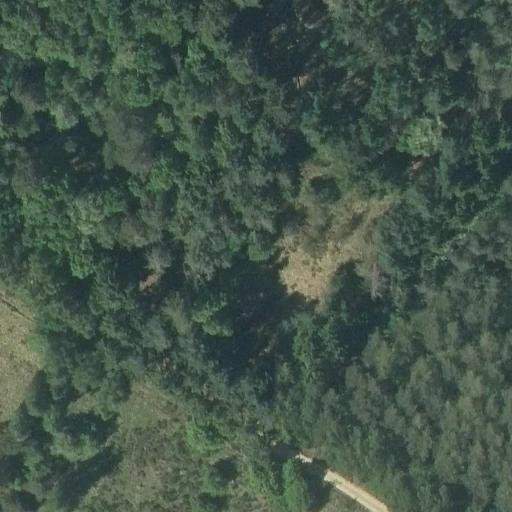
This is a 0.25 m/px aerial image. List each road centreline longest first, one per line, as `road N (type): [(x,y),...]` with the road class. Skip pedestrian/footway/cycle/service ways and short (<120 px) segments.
road 1 (track): [(372,511),(0,268)]
road 2 (track): [(96,330),(300,27)]
